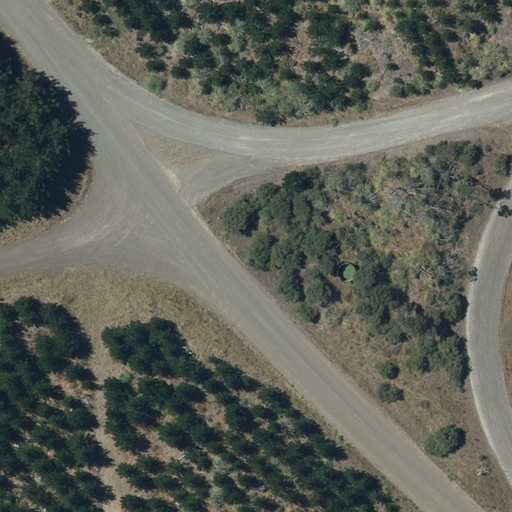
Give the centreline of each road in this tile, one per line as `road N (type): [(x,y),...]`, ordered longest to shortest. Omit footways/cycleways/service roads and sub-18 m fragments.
road 1 (track): [(19,0),(150,198),(450,511)]
road 2 (track): [(0,246),(150,198),(511,34)]
